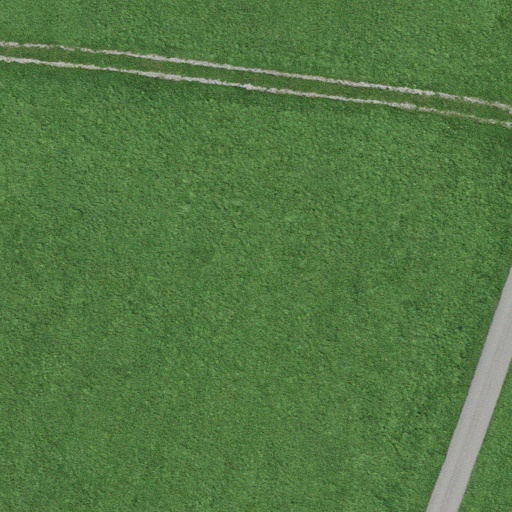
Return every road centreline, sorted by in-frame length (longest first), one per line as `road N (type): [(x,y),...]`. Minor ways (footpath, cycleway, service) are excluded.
road 1 (track): [(511,121),(0,66)]
road 2 (track): [(511,323),(443,511)]
